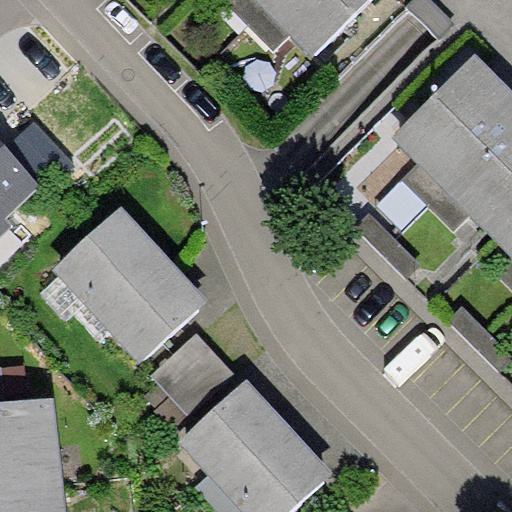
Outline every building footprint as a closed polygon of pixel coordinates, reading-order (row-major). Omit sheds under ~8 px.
[(251,0),(262,11),(273,0),(251,0)] [(273,0),(262,11),(312,61),(373,0),(273,0)] [(393,141),(445,193),(511,127),(511,94),(476,59),(393,141)] [(36,123),(4,152),(41,191),(72,161),(36,123)] [(511,127),(445,193),(488,235),(511,211),(511,127)] [(4,152),(0,147),(0,242),(13,231),(5,222),(41,191),(4,152)] [(511,211),(488,235),(511,259),(511,211)] [(122,212),(55,275),(142,367),(209,304),(122,212)] [(421,268),(369,216),(355,229),(408,281),(421,268)] [(511,362),(511,358),(463,309),(450,321),(502,373),(511,362)] [(156,411),(217,358),(197,335),(150,377),(158,386),(145,398),(156,411)] [(217,358),(156,411),(182,442),(244,387),(217,358)] [(296,511),(334,476),(247,383),(244,387),(182,442),(180,446),(209,477),(196,490),(216,511),(296,511)] [(0,486),(62,480),(54,402),(0,408),(0,486)] [(66,511),(62,480),(0,486),(0,511),(66,511)]
